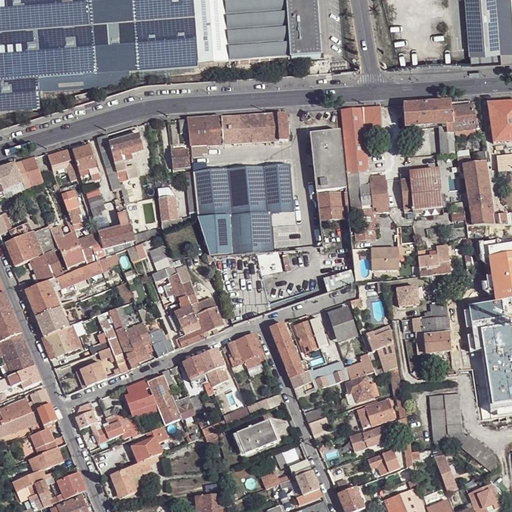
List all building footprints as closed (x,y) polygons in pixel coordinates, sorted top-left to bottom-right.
[(0,0),(0,113),(41,111),(39,83),(127,77),(127,72),(197,67),(192,0),(0,0)] [(316,0),(192,0),(197,67),(321,58),(316,0)] [(511,0),(466,0),(471,65),(511,62),(511,0)] [(310,67),(311,77),(321,77),(320,66),(310,67)] [(449,103),(453,133),(475,130),(471,102),(449,103)] [(403,106),(404,128),(440,125),(445,125),(446,133),(453,133),(449,103),(403,106)] [(511,103),(487,105),(492,145),(494,145),(511,143),(511,103)] [(355,242),(375,240),(374,233),(375,233),(374,224),(373,217),(373,214),(373,209),(370,185),(369,177),(364,131),(383,129),(382,118),(381,108),(341,110),(355,242)] [(277,114),(187,120),(188,134),(191,158),(202,157),(202,155),(207,154),(206,146),(278,141),(277,114)] [(285,114),(277,114),(278,141),(288,141),(286,122),(285,114)] [(180,135),(188,134),(187,120),(178,121),(180,135)] [(445,125),(440,125),(443,157),(456,156),(454,139),(454,133),(453,133),(446,133),(445,125)] [(454,139),(475,136),(475,130),(453,133),(454,133),(454,139)] [(347,190),(340,132),(310,135),(316,193),(347,190)] [(139,135),(109,144),(112,155),(140,147),(142,146),(139,135)] [(109,144),(107,136),(96,139),(100,154),(102,154),(111,186),(120,183),(119,183),(117,174),(112,155),(109,144)] [(73,152),(79,174),(87,171),(89,177),(89,178),(91,178),(99,175),(100,175),(91,147),(73,152)] [(117,174),(119,183),(129,180),(124,164),(133,161),(132,157),(142,154),(140,147),(112,155),(117,174)] [(189,167),(188,150),(170,152),(172,169),(189,167)] [(72,166),(67,152),(57,155),(48,157),(54,172),(64,169),(72,166)] [(484,152),(476,153),(478,164),(484,164),(485,164),(484,152)] [(511,156),(496,158),(498,173),(511,171),(511,156)] [(457,161),(458,167),(463,166),(470,165),(468,157),(457,159),(457,161)] [(22,161),(32,185),(43,181),(35,158),(22,161)] [(22,161),(0,168),(0,200),(26,188),(26,189),(33,186),(32,185),(22,161)] [(192,173),(192,174),(205,172),(204,163),(191,165),(192,173)] [(463,166),(474,226),(511,226),(510,215),(493,217),(484,164),(478,164),(470,165),(463,166)] [(295,226),(290,166),(225,170),(205,172),(192,174),(196,204),(196,213),(197,218),(228,217),(231,255),(255,253),(272,252),(271,228),(295,226)] [(438,169),(409,173),(410,181),(439,178),(438,169)] [(74,172),(69,173),(71,182),(77,181),(74,172)] [(185,173),(189,204),(196,204),(192,174),(192,173),(185,173)] [(385,175),(369,177),(370,185),(386,183),(385,175)] [(410,181),(401,182),(404,210),(404,212),(443,208),(439,178),(410,181)] [(386,183),(370,185),(373,209),(388,208),(386,183)] [(125,204),(130,202),(131,204),(132,207),(137,205),(135,197),(140,196),(137,186),(121,190),(125,204)] [(98,187),(85,192),(87,200),(101,195),(98,187)] [(66,188),(60,190),(64,202),(69,216),(73,226),(75,231),(82,229),(76,209),(78,208),(74,198),(76,198),(73,191),(67,193),(66,188)] [(159,199),(174,197),(167,188),(157,189),(159,199)] [(345,193),(317,196),(320,221),(348,218),(345,193)] [(88,201),(90,208),(101,205),(104,204),(101,196),(88,201)] [(159,199),(162,222),(162,227),(163,233),(181,227),(184,226),(182,219),(177,220),(174,197),(159,199)] [(103,212),(101,205),(90,208),(92,215),(103,212)] [(116,254),(118,253),(117,247),(126,244),(128,250),(137,247),(134,236),(131,225),(128,226),(124,211),(116,214),(120,230),(111,233),(100,237),(106,258),(116,254)] [(462,214),(450,216),(451,222),(463,220),(462,214)] [(0,215),(0,234),(8,231),(1,215),(0,215)] [(99,234),(111,230),(106,215),(94,219),(99,234)] [(67,268),(85,261),(78,242),(75,231),(73,226),(69,216),(65,219),(71,233),(64,236),(59,225),(51,229),(55,240),(60,250),(67,268)] [(209,256),(231,255),(228,217),(197,218),(197,219),(209,256)] [(27,237),(34,234),(27,223),(10,230),(13,239),(26,233),(27,237)] [(6,245),(15,268),(43,256),(53,252),(54,252),(59,250),(54,240),(49,228),(34,234),(27,237),(6,245)] [(162,236),(161,229),(134,236),(137,247),(141,245),(162,236)] [(78,242),(85,261),(95,257),(97,262),(106,259),(105,258),(106,258),(100,237),(99,234),(78,242)] [(370,247),(372,268),(400,265),(398,244),(370,247)] [(137,247),(128,250),(133,262),(145,257),(141,245),(137,247)] [(156,263),(163,260),(171,257),(166,245),(149,252),(153,264),(156,263)] [(430,257),(418,258),(419,266),(420,278),(450,274),(447,247),(436,248),(437,253),(437,256),(430,257)] [(511,248),(491,251),(498,305),(504,305),(511,303),(511,248)] [(53,279),(63,275),(62,272),(54,252),(53,252),(43,256),(44,257),(53,279)] [(272,252),(255,253),(264,278),(284,271),(278,252),(272,252)] [(209,256),(232,328),(298,306),(294,295),(282,299),(272,303),(270,298),(264,278),(255,253),(231,255),(209,256)] [(119,262),(116,254),(106,258),(105,258),(106,259),(109,267),(119,262)] [(40,284),(53,279),(44,257),(30,262),(40,284)] [(97,262),(95,257),(85,261),(87,267),(88,266),(97,262)] [(163,260),(156,263),(160,272),(151,276),(154,284),(166,279),(167,277),(168,278),(178,274),(176,270),(171,257),(163,260)] [(109,267),(106,259),(97,262),(88,266),(91,273),(91,272),(92,274),(109,267)] [(91,273),(88,266),(87,267),(70,274),(68,274),(71,281),(91,273)] [(184,267),(176,270),(178,274),(180,280),(184,289),(187,297),(191,307),(193,311),(195,317),(201,330),(203,335),(205,339),(209,337),(208,333),(212,331),(216,330),(223,327),(216,308),(202,314),(200,308),(184,267)] [(123,271),(112,276),(116,287),(117,286),(128,282),(123,271)] [(323,280),(327,295),(356,286),(358,285),(356,271),(323,280)] [(457,274),(459,284),(473,282),(472,272),(457,274)] [(33,310),(56,300),(52,291),(58,289),(57,286),(71,281),(68,274),(64,276),(32,289),(25,292),(33,310)] [(178,274),(168,278),(170,284),(174,295),(177,301),(178,301),(187,297),(184,289),(180,280),(178,274)] [(29,282),(20,285),(23,293),(25,292),(32,289),(29,282)] [(128,282),(117,286),(118,290),(123,302),(125,305),(133,302),(134,297),(128,282)] [(368,294),(384,293),(381,282),(367,284),(368,294)] [(170,284),(162,288),(166,298),(174,295),(170,284)] [(416,289),(396,291),(398,309),(418,306),(416,289)] [(5,295),(0,296),(0,321),(14,316),(5,295)] [(191,307),(187,297),(178,301),(181,307),(182,311),(191,307)] [(56,300),(33,310),(36,319),(60,309),(56,300)] [(356,300),(349,302),(352,310),(358,308),(356,300)] [(214,302),(200,308),(202,314),(216,308),(214,302)] [(425,318),(425,321),(448,319),(446,305),(424,308),(425,318)] [(511,320),(507,321),(504,305),(498,305),(472,309),(477,354),(486,353),(494,409),(511,405),(511,320)] [(124,319),(127,326),(129,324),(122,307),(116,309),(119,316),(120,320),(124,319)] [(172,315),(180,335),(190,331),(191,334),(201,330),(195,317),(193,311),(191,307),(182,311),(174,314),(172,315)] [(347,308),(327,314),(337,343),(357,337),(347,308)] [(44,338),(63,330),(59,320),(64,318),(60,309),(36,319),(44,338)] [(113,318),(119,316),(116,309),(111,311),(113,318)] [(104,314),(97,317),(100,322),(106,320),(104,314)] [(0,344),(22,335),(14,316),(0,321),(0,344)] [(92,326),(100,323),(100,322),(97,317),(90,320),(92,326)] [(127,326),(124,319),(120,320),(121,321),(125,332),(128,331),(126,326),(127,326)] [(423,332),(422,322),(421,319),(413,320),(413,329),(414,333),(423,332)] [(448,319),(425,321),(422,322),(423,332),(424,338),(449,335),(449,338),(450,338),(450,336),(449,328),(448,319)] [(295,327),(301,346),(303,345),(305,354),(327,346),(318,320),(295,327)] [(132,370),(140,366),(139,363),(125,332),(121,321),(115,323),(118,331),(117,331),(132,370)] [(148,335),(143,324),(128,331),(125,332),(139,363),(149,359),(147,354),(144,347),(151,343),(148,335)] [(286,372),(300,366),(283,324),(270,330),(275,344),(277,348),(286,372)] [(375,337),(390,331),(389,326),(374,332),(375,337)] [(71,327),(68,328),(73,340),(76,339),(71,327)] [(80,348),(76,339),(73,340),(68,328),(63,330),(44,338),(42,339),(51,360),(80,348)] [(156,352),(159,359),(164,356),(176,351),(172,340),(168,341),(163,329),(148,335),(151,343),(155,350),(156,352)] [(180,343),(182,349),(205,339),(203,335),(201,330),(191,334),(179,339),(180,343)] [(366,335),(371,353),(377,351),(381,364),(384,372),(390,370),(397,368),(390,331),(375,337),(374,332),(366,335)] [(423,332),(414,333),(416,356),(426,355),(424,338),(423,332)] [(121,373),(121,374),(127,371),(121,356),(121,355),(113,334),(106,337),(107,341),(111,348),(116,360),(119,368),(121,373)] [(22,335),(0,344),(0,346),(12,376),(35,367),(22,335)] [(231,362),(234,368),(242,365),(244,370),(260,363),(265,360),(255,335),(228,346),(234,362),(231,362)] [(426,355),(451,352),(449,338),(449,335),(424,338),(426,355)] [(92,347),(95,354),(98,353),(111,348),(107,341),(92,347)] [(147,354),(155,350),(151,343),(144,347),(147,354)] [(8,378),(12,376),(0,346),(0,368),(5,379),(8,378)] [(116,360),(111,348),(98,353),(101,360),(106,358),(109,357),(111,362),(116,360)] [(216,351),(200,358),(206,374),(206,375),(207,374),(213,388),(229,381),(225,372),(221,374),(220,369),(223,368),(216,351)] [(346,369),(350,381),(361,377),(364,376),(374,372),(372,367),(368,355),(360,357),(362,363),(346,369)] [(200,358),(183,364),(190,383),(207,377),(206,375),(206,374),(200,358)] [(81,371),(88,388),(107,380),(100,363),(81,371)] [(341,363),(327,368),(327,370),(332,387),(335,386),(336,386),(347,382),(341,363)] [(381,364),(372,367),(374,372),(375,375),(384,372),(381,364)] [(300,366),(286,372),(298,400),(316,393),(316,392),(308,372),(303,374),(300,366)] [(41,383),(35,367),(12,376),(8,378),(12,389),(22,385),(24,390),(41,383)] [(176,367),(170,370),(173,376),(179,374),(176,367)] [(390,370),(394,398),(396,397),(401,396),(397,368),(390,370)] [(231,370),(225,372),(229,381),(235,379),(231,370)] [(332,387),(327,370),(314,374),(313,371),(308,372),(316,392),(332,387)] [(77,373),(84,389),(88,388),(81,371),(77,373)] [(163,376),(168,387),(174,385),(168,371),(162,373),(163,376)] [(165,427),(181,420),(177,411),(172,398),(168,387),(163,376),(161,377),(147,383),(150,389),(158,411),(162,421),(165,427)] [(346,386),(349,396),(353,394),(356,403),(372,398),(368,387),(365,379),(363,380),(346,386)] [(146,380),(127,388),(129,396),(125,397),(131,413),(135,412),(137,418),(158,411),(150,389),(147,383),(146,380)] [(208,394),(213,392),(210,383),(205,385),(208,394)] [(368,387),(372,398),(379,395),(376,384),(368,387)] [(51,406),(44,390),(31,396),(37,411),(51,406)] [(283,404),(279,394),(265,400),(269,409),(269,410),(283,404)] [(349,406),(356,403),(353,394),(349,396),(350,398),(347,399),(349,406)] [(458,395),(444,396),(445,411),(448,436),(462,435),(458,395)] [(176,396),(172,398),(177,411),(181,420),(195,415),(191,405),(189,400),(188,397),(179,401),(176,396)] [(399,416),(404,414),(401,396),(396,397),(399,416)] [(444,396),(429,397),(431,412),(445,411),(444,396)] [(191,405),(195,415),(203,412),(197,398),(189,400),(191,405)] [(0,426),(12,422),(32,413),(26,400),(0,411),(0,426)] [(251,416),(269,409),(265,400),(248,407),(251,416)] [(366,409),(371,427),(390,421),(384,403),(366,409)] [(97,424),(89,404),(79,407),(75,419),(80,432),(91,427),(97,424)] [(57,422),(51,406),(37,411),(42,423),(44,428),(50,425),(57,422)] [(246,407),(230,414),(234,425),(251,418),(246,407)] [(113,408),(102,412),(106,420),(116,416),(113,408)] [(304,414),(308,425),(325,419),(321,409),(304,414)] [(371,427),(366,409),(357,412),(363,430),(371,427)] [(0,438),(42,423),(37,411),(32,413),(12,422),(0,426),(0,438)] [(434,442),(452,440),(448,436),(445,411),(431,412),(434,442)] [(230,414),(223,417),(224,420),(225,423),(227,428),(234,425),(230,414)] [(93,434),(98,446),(130,432),(131,432),(125,418),(116,416),(106,420),(109,427),(106,429),(93,434)] [(403,446),(409,444),(405,418),(399,420),(403,446)] [(313,438),(330,432),(325,419),(308,425),(313,438)] [(134,421),(133,420),(134,424),(133,424),(132,425),(133,426),(134,428),(133,431),(131,432),(130,432),(133,440),(142,436),(140,431),(140,424),(137,421),(134,421)] [(224,420),(201,430),(204,437),(206,437),(208,435),(216,432),(227,428),(225,423),(224,420)] [(162,421),(156,423),(158,429),(162,428),(165,427),(162,421)] [(277,442),(269,424),(253,430),(252,428),(236,434),(245,456),(277,442)] [(50,425),(44,428),(45,431),(30,437),(36,450),(54,442),(49,431),(52,430),(50,425)] [(134,456),(138,465),(147,461),(154,458),(161,455),(157,445),(167,441),(162,428),(158,429),(147,434),(149,440),(132,447),(135,455),(134,456)] [(384,428),(362,435),(365,444),(374,441),(376,446),(388,442),(384,428)] [(186,432),(182,434),(187,445),(191,443),(186,432)] [(208,435),(206,437),(207,441),(217,437),(216,432),(208,435)] [(196,433),(190,435),(193,442),(198,440),(196,433)] [(236,434),(234,435),(243,456),(245,456),(236,434)] [(462,435),(448,436),(452,440),(459,447),(466,438),(462,435)] [(494,457),(468,435),(466,438),(459,447),(492,473),(497,467),(494,457)] [(434,442),(435,449),(459,447),(452,440),(434,442)] [(36,450),(39,457),(57,449),(54,442),(36,450)] [(409,444),(403,446),(407,468),(413,466),(412,461),(411,457),(411,454),(409,444)] [(13,484),(17,494),(35,486),(45,482),(43,479),(41,473),(64,463),(58,449),(57,449),(39,457),(29,462),(35,475),(13,484)] [(393,452),(368,462),(371,471),(377,468),(381,477),(400,469),(393,452)] [(417,453),(411,454),(411,457),(412,461),(421,460),(419,452),(417,453)] [(457,488),(445,457),(435,459),(447,492),(457,488)] [(290,484),(297,499),(319,491),(307,460),(288,468),(292,477),(294,482),(290,484)] [(110,476),(118,495),(120,494),(122,499),(136,493),(131,480),(137,477),(151,471),(148,463),(147,461),(138,465),(110,476)] [(131,480),(136,493),(144,490),(140,480),(153,475),(151,471),(137,477),(131,480)] [(65,501),(87,491),(79,473),(60,482),(57,483),(60,489),(63,496),(65,501)] [(278,483),(274,473),(261,479),(266,490),(279,484),(278,483)] [(45,482),(47,487),(51,485),(57,483),(60,482),(57,477),(53,478),(45,482)] [(290,484),(294,482),(292,477),(278,483),(279,484),(280,488),(290,484)] [(341,494),(349,491),(344,479),(337,483),(341,494)] [(30,499),(48,491),(47,487),(45,482),(35,486),(17,494),(21,503),(30,499)] [(364,509),(370,507),(361,486),(355,489),(364,509)] [(411,490),(408,491),(416,511),(424,511),(416,488),(411,490)] [(341,494),(337,496),(344,511),(357,511),(364,509),(355,489),(349,491),(341,494)] [(30,499),(33,507),(37,506),(49,501),(52,500),(48,491),(30,499)] [(297,499),(299,505),(322,496),(319,491),(297,499)] [(416,511),(408,491),(394,497),(400,511),(416,511)] [(65,501),(63,496),(58,497),(56,498),(52,500),(49,501),(51,506),(54,505),(65,501)] [(220,511),(221,511),(216,511),(214,496),(195,498),(196,511),(220,511)] [(387,511),(400,511),(394,497),(383,501),(387,511)] [(87,511),(81,498),(59,508),(60,511),(87,511)] [(477,511),(493,505),(491,498),(474,505),(477,511)] [(37,506),(40,511),(51,506),(49,501),(37,506)] [(327,511),(324,502),(298,511),(327,511)] [(427,509),(428,511),(448,511),(444,502),(427,509)]
